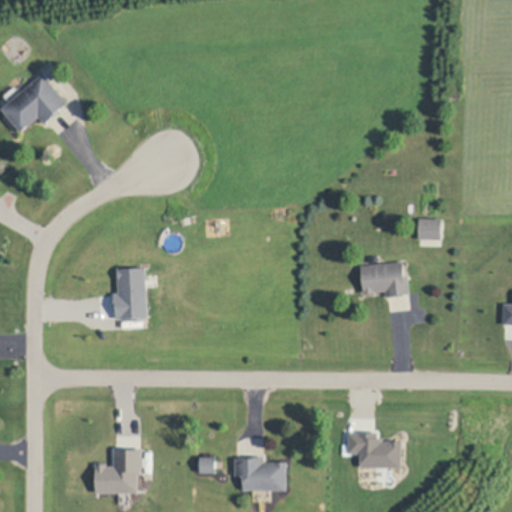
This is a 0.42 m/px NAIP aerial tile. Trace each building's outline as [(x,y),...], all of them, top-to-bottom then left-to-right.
[(70,104),(47,122),(43,116),(25,131),(5,106),(46,73),(70,104)] [(444,224),(443,245),(421,244),(421,224),(444,224)] [(405,260),(406,274),(411,274),(412,292),(405,293),(405,294),(389,295),(388,289),(366,291),(363,264),(405,260)] [(119,319),(151,318),(149,268),(121,269),(122,293),(119,293),(119,319)] [(365,468),(406,468),(406,440),(382,441),(382,432),(352,432),(352,454),(365,454),(365,468)] [(145,450),(118,450),(118,465),(100,465),(100,493),(145,493),(145,450)] [(218,454),(218,470),(202,469),(203,454),(218,454)] [(267,454),(267,459),(289,459),(289,487),(246,487),(246,473),(238,473),(238,454),(267,454)]
